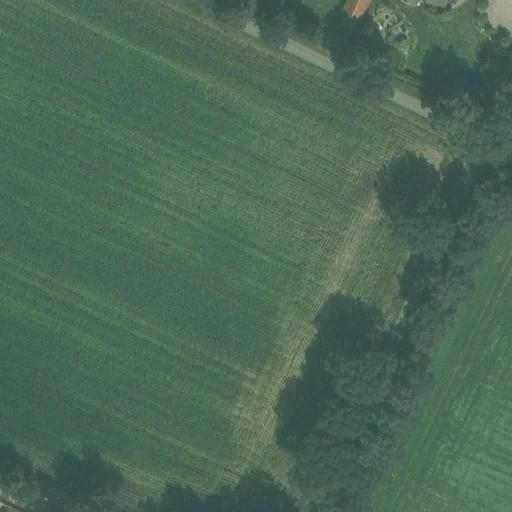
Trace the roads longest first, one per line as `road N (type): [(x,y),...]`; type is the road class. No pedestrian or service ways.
road 1 (unclassified): [(489,125),(318,511)]
road 2 (unclassified): [(489,125),(225,0)]
